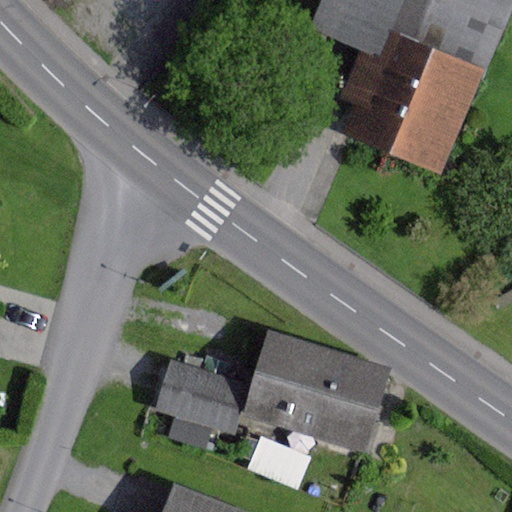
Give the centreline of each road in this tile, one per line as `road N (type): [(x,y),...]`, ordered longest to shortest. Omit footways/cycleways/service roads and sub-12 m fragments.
road 1 (secondary): [(511,420),(155,163)]
road 2 (residential): [(155,163),(31,511)]
road 3 (secondary): [(155,163),(0,20)]
